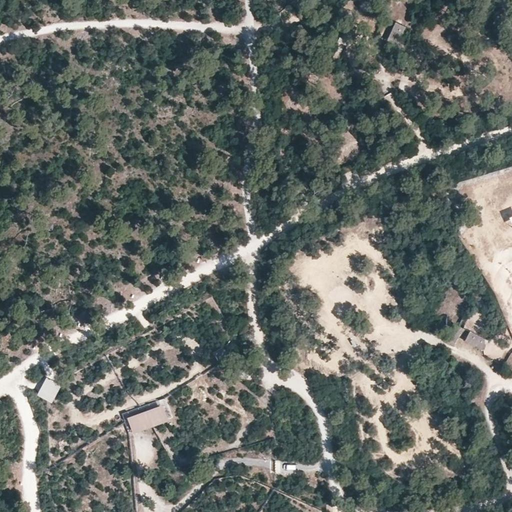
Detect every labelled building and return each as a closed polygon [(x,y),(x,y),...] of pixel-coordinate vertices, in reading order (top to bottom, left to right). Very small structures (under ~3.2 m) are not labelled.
[(401,36),(404,29),(405,29),(394,24),(386,42),(396,47),(399,41),(401,36)] [(338,43),(348,48),(356,29),(346,25),(338,43)] [(447,337),(444,342),(454,347),(463,330),(452,325),(447,337)] [(487,341),(470,332),(464,342),(482,351),(487,341)] [(40,395),(54,403),(61,388),(48,380),(40,395)] [(126,414),(131,432),(166,418),(161,402),(126,414)]
